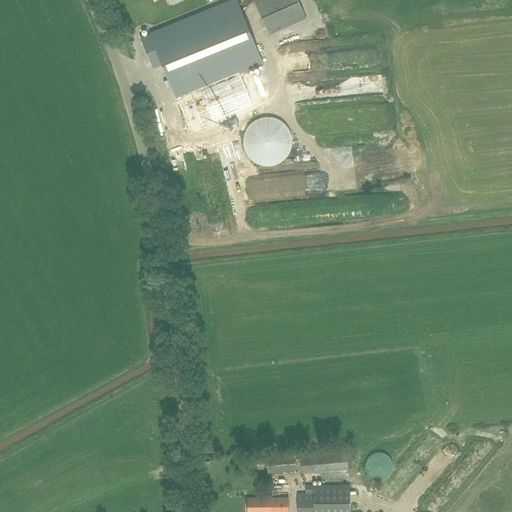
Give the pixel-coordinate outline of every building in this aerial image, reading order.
[(163,64),(183,113),(245,97),(241,81),(201,91),(200,87),(262,63),(236,0),(235,0),(142,38),(154,67),(163,64)] [(268,34),(306,18),(297,0),(254,0),(253,0),(268,34)] [(316,67),(315,57),(320,56),(319,51),(292,54),(293,66),(298,66),(297,62),(303,62),(304,68),(316,67)] [(302,473),(315,472),(348,469),(347,448),(300,452),(302,473)] [(267,476),(295,474),(293,452),(265,455),(267,476)] [(393,469),(393,466),(393,463),(392,460),(391,458),(389,456),(388,454),(385,453),(382,452),(380,452),(377,452),(375,453),(372,455),(370,456),(368,458),(367,461),(366,463),(366,466),(366,468),(367,470),(368,474),(370,475),(372,477),(374,478),(377,479),(380,479),(382,479),(384,479),(388,477),(389,475),(391,474),(392,472),(393,469)] [(252,467),(264,466),(263,458),(251,459),(252,467)] [(359,497),(358,491),(351,491),(349,485),(305,485),(306,493),(297,493),(297,511),(350,511),(351,497),(359,497)] [(247,511),(287,511),(288,498),(247,498),(247,511)]
